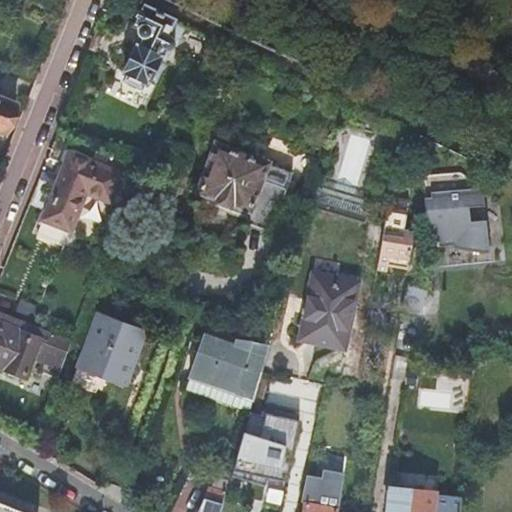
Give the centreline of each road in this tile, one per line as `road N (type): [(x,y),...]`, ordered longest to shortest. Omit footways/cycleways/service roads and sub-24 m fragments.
road 1 (residential): [(84,0),(0,206)]
road 2 (track): [(511,66),(435,44),(359,0)]
